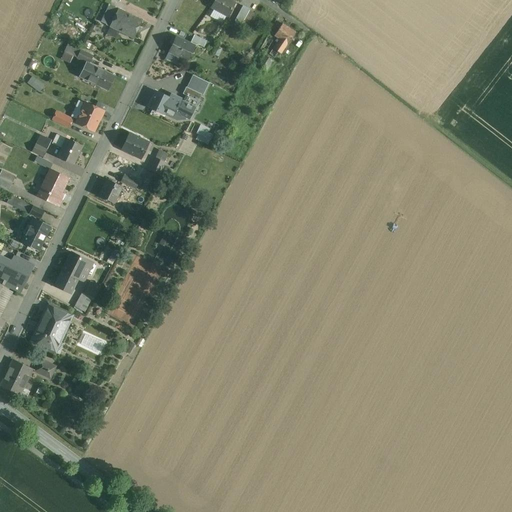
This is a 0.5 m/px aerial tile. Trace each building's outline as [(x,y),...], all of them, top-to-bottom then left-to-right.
[(235,2),(230,0),(215,0),(211,8),(227,17),(235,2)] [(109,4),(101,22),(106,24),(106,25),(110,27),(118,9),(115,7),(109,4)] [(242,7),(234,21),(236,22),(241,24),(241,25),(249,10),(242,7)] [(142,20),(118,9),(110,27),(133,38),(142,20)] [(296,32),(282,24),(274,36),(279,39),(287,44),(288,45),(296,32)] [(195,46),(176,37),(169,51),(180,57),(188,61),(195,46)] [(266,37),(259,50),(264,53),(266,49),(267,50),(272,41),(266,37)] [(279,39),(273,49),(281,54),(287,44),(279,39)] [(80,50),(68,44),(64,51),(77,57),(80,50)] [(93,56),(80,50),(77,57),(89,63),(93,56)] [(180,57),(169,51),(166,57),(178,63),(180,57)] [(273,60),(264,55),(258,65),(266,70),(273,60)] [(90,66),(86,64),(80,77),(90,82),(97,67),(91,64),(90,66)] [(115,76),(97,67),(90,82),(108,91),(115,76)] [(31,75),(26,82),(38,92),(44,85),(31,75)] [(171,98),(155,91),(148,107),(163,114),(164,111),(169,102),(171,98)] [(197,103),(187,97),(184,103),(194,108),(197,103)] [(184,103),(180,101),(178,106),(175,111),(189,118),(194,108),(184,103)] [(178,106),(169,102),(164,111),(173,115),(175,111),(178,106)] [(103,111),(86,103),(76,123),(93,131),(103,111)] [(73,119),(56,111),(53,120),(69,127),(73,119)] [(211,133),(207,132),(209,127),(198,124),(194,138),(208,143),(211,133)] [(149,143),(129,133),(122,149),(141,158),(149,143)] [(183,133),(177,147),(191,154),(197,139),(183,133)] [(51,140),(40,135),(36,144),(47,149),(51,140)] [(82,146),(66,139),(58,156),(74,164),(82,146)] [(36,144),(32,151),(44,157),(47,149),(36,144)] [(52,164),(37,156),(35,162),(50,169),(52,164)] [(166,161),(155,156),(149,169),(160,174),(166,161)] [(69,178),(51,169),(37,196),(59,207),(63,198),(60,197),(69,178)] [(15,177),(2,171),(0,173),(0,176),(13,183),(15,177)] [(139,182),(124,175),(121,182),(136,189),(139,182)] [(0,176),(0,186),(9,191),(13,183),(0,176)] [(122,187),(107,180),(99,196),(114,203),(122,187)] [(26,212),(29,204),(9,196),(6,204),(26,212)] [(44,212),(33,206),(30,213),(40,218),(44,212)] [(50,226),(34,218),(26,234),(22,232),(17,240),(38,250),(50,226)] [(173,238),(165,233),(159,244),(168,248),(173,238)] [(91,262),(72,253),(63,271),(77,278),(77,279),(82,281),(91,262)] [(14,257),(11,260),(1,256),(0,257),(0,276),(9,281),(22,288),(33,265),(14,256),(13,257),(14,257)] [(77,278),(63,271),(55,286),(70,293),(77,279),(77,278)] [(22,288),(9,281),(6,287),(19,293),(22,288)] [(92,298),(82,292),(75,306),(85,311),(92,298)] [(73,315),(48,303),(45,310),(70,322),(73,315)] [(70,322),(45,310),(31,342),(56,353),(70,322)] [(37,359),(32,369),(51,378),(57,368),(37,359)] [(32,369),(13,360),(1,386),(19,395),(32,369)]
